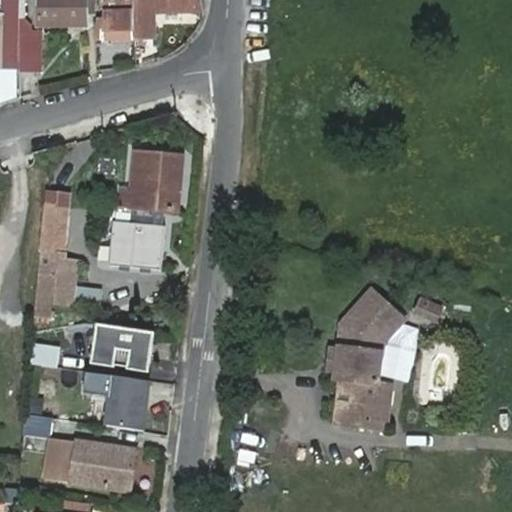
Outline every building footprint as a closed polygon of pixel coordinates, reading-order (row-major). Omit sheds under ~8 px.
[(0,0),(0,68),(19,69),(18,18),(17,0),(0,0)] [(86,0),(38,0),(39,25),(88,26),(87,13),(86,0)] [(95,0),(86,0),(87,13),(96,13),(95,0)] [(134,0),(106,0),(107,24),(135,25),(135,12),(134,0)] [(204,9),(203,0),(134,0),(135,12),(157,12),(204,11),(204,9)] [(157,37),(157,12),(135,12),(135,25),(135,37),(157,37)] [(18,18),(19,69),(41,69),(40,31),(33,30),(33,25),(28,19),(18,18)] [(107,24),(95,24),(95,39),(135,40),(135,37),(135,25),(107,24)] [(0,68),(0,102),(19,98),(19,69),(0,68)] [(115,206),(129,207),(133,208),(158,210),(164,210),(177,212),(183,159),(135,154),(131,191),(116,190),(115,206)] [(45,207),(40,274),(38,304),(70,307),(73,277),(74,266),(62,265),(67,209),(45,207)] [(158,210),(133,208),(132,223),(163,226),(164,210),(158,210)] [(132,223),(113,222),(109,266),(162,270),(166,226),(163,226),(132,223)] [(388,344),(407,323),(372,294),(340,329),(337,349),(333,377),(333,385),(339,385),(334,426),(392,434),(395,409),(390,408),(393,386),(383,385),(388,344)] [(442,313),(423,304),(417,316),(436,325),(442,313)] [(95,325),(90,354),(148,363),(152,333),(95,325)] [(28,343),(27,365),(55,367),(57,345),(28,343)] [(333,377),(337,349),(329,348),(325,376),(333,377)] [(90,354),(89,364),(146,373),(148,363),(90,354)] [(147,383),(110,378),(102,428),(140,433),(147,383)] [(52,420),(29,417),(26,452),(45,454),(41,481),(130,492),(135,450),(50,439),(52,420)] [(62,511),(92,511),(93,507),(64,503),(62,511)]
